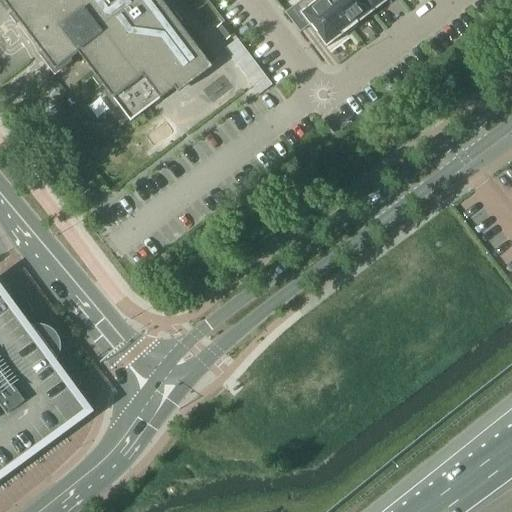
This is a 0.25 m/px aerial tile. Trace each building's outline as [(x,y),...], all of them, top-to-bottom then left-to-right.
[(3,0),(56,69),(64,63),(79,52),(131,121),(207,63),(159,0),(3,0)] [(350,30),(327,0),(303,0),(286,13),(301,33),(310,26),(326,48),(350,30)] [(374,13),(364,0),(327,0),(350,30),(372,13),(373,14),(374,13)] [(389,0),(364,0),(374,13),(375,12),(375,11),(389,0)] [(225,22),(217,29),(227,41),(235,35),(225,22)] [(272,86),(242,46),(230,55),(253,87),(260,95),(272,86)] [(81,178),(73,184),(83,197),(91,191),(81,178)] [(0,292),(0,477),(88,413),(56,369),(54,370),(52,367),(53,366),(55,365),(56,363),(57,362),(58,360),(59,359),(60,357),(61,355),(61,353),(61,351),(62,349),(62,348),(61,346),(61,344),(61,342),(60,340),(59,338),(58,337),(57,335),(55,332),(53,331),(50,329),(48,328),(46,327),(44,327),(42,326),(40,326),(38,326),(34,327),(30,328),(29,329),(27,330),(25,331),(23,328),(25,326),(0,292)]
